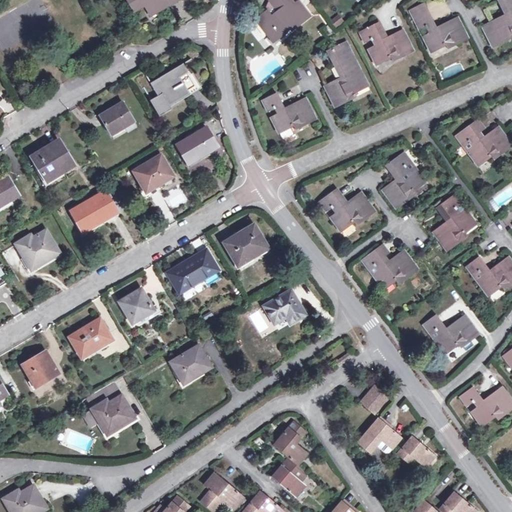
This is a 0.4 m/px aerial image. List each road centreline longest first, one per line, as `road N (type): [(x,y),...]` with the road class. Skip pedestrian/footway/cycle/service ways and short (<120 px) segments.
road 1 (residential): [(358,310),(135,474),(0,463)]
road 2 (residential): [(261,185),(0,341)]
road 3 (residential): [(498,80),(261,185)]
road 4 (residential): [(0,136),(193,28),(221,27)]
road 5 (residential): [(314,409),(283,402),(127,511)]
road 6 (residential): [(261,185),(229,110),(221,27)]
road 7 (residential): [(358,310),(261,185)]
road 8 (residential): [(510,511),(432,407)]
road 9 (residential): [(314,409),(377,511)]
